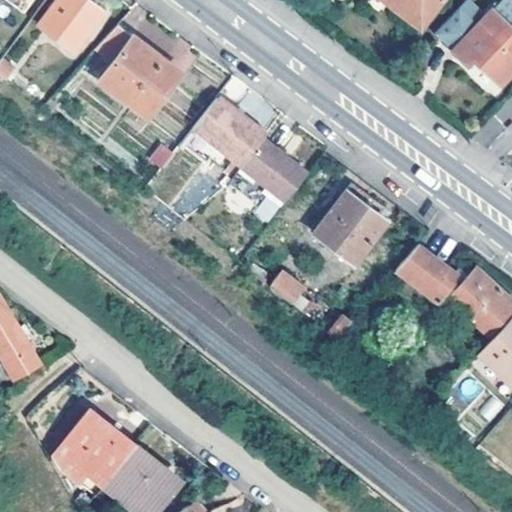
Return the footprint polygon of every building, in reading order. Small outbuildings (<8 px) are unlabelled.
[(102,12),(86,0),(55,0),(37,23),(73,50),(102,12)] [(387,0),(419,24),(436,0),(387,0)] [(511,24),(493,6),(476,24),(472,20),(480,12),(467,0),(462,0),(433,31),(467,64),(473,59),(498,83),(511,68),(511,24)] [(511,0),(499,0),(493,6),(511,24),(511,0)] [(148,115),(178,76),(151,55),(154,51),(117,23),(94,49),(112,62),(100,78),(148,115)] [(181,72),(154,51),(151,55),(178,76),(181,72)] [(2,54),(0,55),(0,72),(4,76),(14,64),(2,54)] [(263,139),(268,132),(239,107),(235,112),(217,99),(196,126),(243,164),(263,139)] [(286,200),(309,172),(283,152),(282,153),(263,139),(243,164),(243,165),(286,200)] [(147,160),(160,168),(172,151),(159,142),(147,160)] [(386,207),(351,181),(313,231),(355,262),(387,219),(380,214),(386,207)] [(267,194),(253,212),(264,220),(278,202),(267,194)] [(464,279),(453,270),(419,240),(396,267),(441,305),(443,303),(460,318),(466,312),(487,332),(511,304),(511,299),(480,269),(473,269),(469,274),(464,279)] [(458,265),(453,270),(464,279),(469,274),(458,265)] [(280,270),(270,284),(291,301),(302,287),(280,270)] [(0,354),(13,377),(40,361),(25,335),(31,331),(26,321),(19,325),(0,294),(0,354)] [(477,351),(511,382),(511,315),(477,351)] [(95,493),(135,443),(88,407),(53,452),(62,467),(95,493)] [(135,443),(95,493),(113,507),(121,497),(140,511),(153,511),(180,477),(135,443)] [(202,511),(205,509),(195,497),(177,511),(202,511)]
